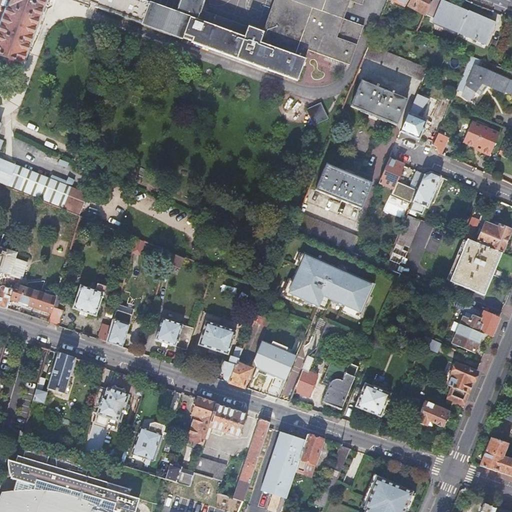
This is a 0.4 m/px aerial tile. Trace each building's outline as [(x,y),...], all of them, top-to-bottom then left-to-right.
[(0,0),(0,5),(8,9),(0,31),(0,54),(23,63),(46,0),(0,0)] [(272,0),(260,32),(201,10),(204,0),(183,0),(178,13),(141,0),(98,0),(96,7),(298,82),(309,51),(351,67),(365,28),(345,21),(352,3),(360,6),(362,0),(272,0)] [(411,0),(408,6),(424,16),(431,0),(411,0)] [(431,0),(424,16),(425,16),(426,15),(435,19),(434,20),(460,32),(468,12),(439,0),(431,0)] [(460,32),(459,33),(487,45),(496,23),(468,12),(460,32)] [(392,25),(380,20),(377,27),(389,31),(392,25)] [(428,69),(369,46),(364,59),(423,82),(428,69)] [(480,60),(471,57),(457,91),(466,94),(465,96),(473,101),(477,93),(483,96),(489,86),(504,93),(510,80),(478,67),(480,60)] [(395,93),(393,92),(392,94),(379,88),(379,86),(377,86),(376,87),(362,82),(351,108),(397,127),(408,100),(395,95),(395,93)] [(449,109),(450,106),(451,105),(443,102),(437,116),(445,119),(448,112),(449,109)] [(320,104),(307,110),(314,125),(327,120),(320,104)] [(409,114),(401,132),(419,140),(427,121),(409,114)] [(472,122),(463,142),(476,147),(475,149),(490,156),(500,135),(472,122)] [(438,154),(441,155),(447,139),(448,136),(439,132),(433,146),(435,147),(438,154)] [(0,183),(35,198),(72,213),(81,191),(65,185),(68,177),(62,174),(60,179),(45,172),(44,176),(40,186),(34,183),(36,178),(5,165),(6,161),(0,158),(0,183)] [(403,166),(389,160),(380,183),(393,189),(403,166)] [(44,176),(6,161),(5,165),(36,178),(34,183),(40,186),(44,176)] [(372,184),(326,166),(315,192),(361,210),(372,184)] [(415,198),(425,175),(417,171),(413,181),(414,181),(408,195),(415,198)] [(431,172),(425,175),(415,198),(410,210),(422,215),(423,214),(425,215),(427,211),(425,210),(426,208),(428,209),(441,177),(431,172)] [(402,215),(405,206),(389,200),(385,209),(402,215)] [(301,214),(295,228),(348,251),(352,253),(358,238),(301,214)] [(408,216),(386,268),(398,274),(420,221),(408,216)] [(480,222),(472,219),(464,238),(467,240),(472,242),(480,222)] [(478,244),(502,254),(511,231),(501,226),(502,225),(496,222),(494,228),(486,225),(478,244)] [(141,255),(144,243),(136,239),(133,253),(141,255)] [(478,244),(472,242),(467,240),(449,282),(484,296),(502,254),(478,244)] [(0,278),(2,272),(24,278),(29,260),(18,257),(19,251),(6,247),(4,255),(0,254),(0,278)] [(181,268),(184,259),(169,253),(166,262),(181,268)] [(337,269),(305,254),(304,255),(299,267),(292,281),(286,295),(304,303),(317,309),(318,308),(322,299),(330,303),(343,309),(359,316),(361,317),(375,286),(346,273),(337,269)] [(295,266),(299,267),(304,255),(300,254),(295,266)] [(302,307),(304,303),(286,295),(292,281),(288,280),(280,297),(302,307)] [(81,286),(73,309),(97,316),(104,293),(81,286)] [(413,298),(418,300),(422,299),(423,295),(422,291),(418,289),(414,290),(412,295),(413,298)] [(330,303),(322,299),(318,308),(326,311),(330,303)] [(466,302),(462,314),(471,316),(472,312),(481,316),(484,308),(466,302)] [(118,304),(116,309),(133,315),(135,310),(118,304)] [(54,307),(53,313),(50,323),(58,326),(63,310),(54,307)] [(116,346),(122,348),(133,315),(116,309),(111,327),(107,343),(116,346)] [(341,313),(358,320),(359,316),(343,309),(341,313)] [(483,333),(492,337),(499,319),(485,312),(481,320),(477,318),(476,319),(473,318),(471,322),(464,319),(453,344),(474,353),(483,333)] [(186,350),(192,333),(181,329),(183,326),(162,319),(155,340),(186,350)] [(198,345),(227,355),(235,332),(207,322),(198,345)] [(98,340),(107,343),(111,327),(103,324),(98,340)] [(330,325),(327,331),(344,338),(346,332),(330,325)] [(425,354),(431,340),(426,338),(419,352),(425,354)] [(253,366),(287,380),(298,354),(263,340),(253,366)] [(237,365),(243,351),(236,349),(233,358),(232,358),(229,365),(226,363),(222,373),(226,374),(224,378),(226,380),(230,381),(237,365)] [(66,355),(58,353),(47,389),(65,394),(76,358),(66,355)] [(312,365),(314,361),(308,358),(302,371),(304,371),(308,373),(312,365)] [(323,384),(331,387),(325,404),(343,411),(359,368),(350,365),(348,369),(331,363),(323,384)] [(230,381),(229,383),(236,386),(244,388),(252,370),(237,365),(230,381)] [(321,370),(312,365),(308,373),(304,371),(297,385),(311,391),(321,370)] [(465,401),(477,373),(457,365),(448,386),(453,388),(452,391),(450,395),(465,401)] [(44,385),(38,384),(33,401),(44,404),(47,393),(42,392),(44,385)] [(390,413),(384,410),(390,395),(365,385),(355,408),(381,418),(381,417),(387,420),(390,413)] [(102,398),(96,396),(91,412),(97,414),(96,415),(119,422),(128,395),(107,389),(104,398),(102,397),(102,398)] [(462,409),(465,401),(450,395),(447,403),(462,409)] [(203,445),(207,431),(216,405),(207,402),(198,399),(194,414),(194,416),(196,416),(188,440),(203,445)] [(424,403),(417,422),(429,426),(431,422),(444,427),(450,413),(424,403)] [(239,438),(247,416),(229,410),(216,405),(207,431),(210,432),(211,429),(239,438)] [(268,428),(270,423),(260,420),(233,500),(242,502),(249,483),(260,452),(268,428)] [(152,460),(163,426),(154,423),(150,424),(148,431),(141,429),(133,454),(152,460)] [(32,439),(33,436),(28,428),(25,427),(22,436),(32,439)] [(307,436),(280,427),(258,490),(286,499),(295,471),(306,440),(307,436)] [(316,439),(307,436),(306,440),(295,471),(311,476),(323,441),(316,439)] [(511,477),(511,459),(503,457),(507,446),(491,440),(481,467),(511,477)] [(341,469),(350,450),(340,447),(314,505),(323,509),(334,485),(341,469)] [(0,494),(0,511),(115,511),(117,511),(133,511),(137,497),(127,494),(129,488),(85,475),(86,469),(66,458),(54,453),(55,466),(45,464),(48,452),(45,451),(33,450),(23,451),(21,457),(16,455),(14,462),(6,459),(6,463),(9,476),(10,476),(9,478),(15,480),(12,491),(1,492),(0,494)] [(193,474),(221,482),(222,482),(227,466),(198,458),(193,474)] [(165,479),(166,480),(177,483),(178,478),(181,468),(169,464),(165,479)] [(219,507),(222,496),(217,495),(221,482),(193,474),(191,481),(189,487),(188,486),(185,497),(219,507)] [(360,507),(365,509),(377,479),(393,486),(394,484),(374,475),(360,507)] [(177,483),(188,486),(189,487),(191,481),(178,478),(177,483)] [(393,486),(377,479),(365,509),(364,510),(366,510),(365,511),(403,511),(404,511),(411,495),(411,494),(393,486)] [(408,511),(415,497),(411,495),(404,511),(406,511),(408,511)]
